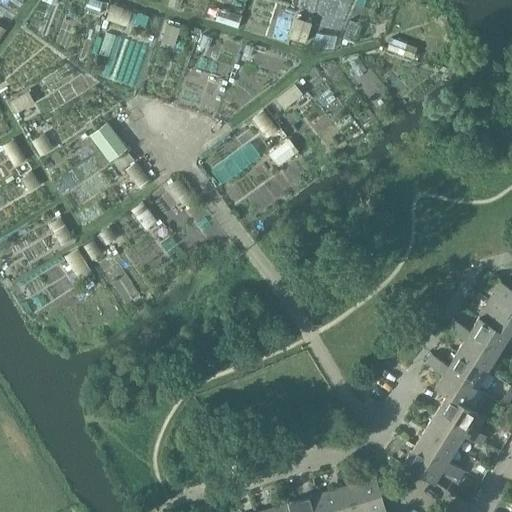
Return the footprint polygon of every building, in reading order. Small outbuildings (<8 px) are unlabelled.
[(126,150),(106,124),(90,136),(110,162),(126,150)] [(511,289),(508,287),(500,281),(489,299),(511,314),(511,289)] [(478,317),(508,336),(511,329),(511,314),(489,299),(478,317)] [(478,317),(470,330),(467,334),(497,353),(508,336),(478,317)] [(447,328),(456,334),(461,325),(453,319),(447,328)] [(470,330),(461,325),(456,334),(464,339),(467,334),(470,330)] [(467,334),(464,339),(456,352),(487,371),(497,353),(467,334)] [(448,364),(445,369),(476,388),(487,371),(456,352),(448,364)] [(425,363),(434,368),(440,359),(431,354),(425,363)] [(440,359),(434,368),(442,373),(445,369),(448,364),(440,359)] [(434,387),(446,394),(447,394),(465,405),(476,388),(445,369),(442,373),(434,387)] [(447,394),(446,394),(436,411),(466,430),(467,430),(469,426),(478,412),(465,405),(447,394)] [(425,428),(455,447),(464,435),(466,430),(436,411),(425,428)] [(469,426),(467,430),(466,430),(464,435),(472,440),(478,431),(469,426)] [(455,447),(425,428),(414,446),(445,465),(447,460),(455,447)] [(478,431),(472,440),(480,445),(486,436),(478,431)] [(414,446),(403,464),(433,483),(442,469),(445,465),(414,446)] [(442,469),(450,475),(456,466),(447,460),(445,465),(442,469)] [(456,466),(450,475),(459,480),(464,471),(456,466)] [(376,477),(346,486),(354,511),(382,511),(386,511),(376,477)] [(318,494),(322,511),(354,511),(346,486),(318,494)] [(322,511),(318,494),(298,500),(301,511),(322,511)] [(301,511),(298,500),(279,506),(280,511),(301,511)]
